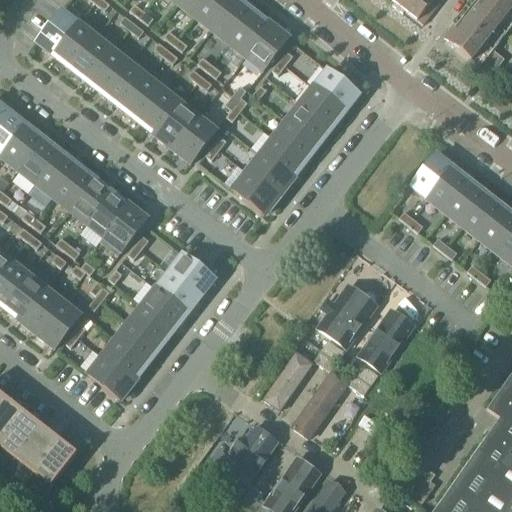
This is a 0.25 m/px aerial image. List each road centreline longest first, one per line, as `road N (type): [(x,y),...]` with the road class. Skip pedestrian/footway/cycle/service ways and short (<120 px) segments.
road 1 (residential): [(0,66),(265,274)]
road 2 (residential): [(191,371),(393,511)]
road 3 (residential): [(318,206),(474,329)]
road 4 (residential): [(124,455),(0,357)]
road 5 (residential): [(318,206),(409,89)]
road 6 (unclassified): [(409,89),(302,0)]
road 7 (unclassified): [(511,164),(409,89)]
road 8 (residential): [(191,371),(265,274)]
